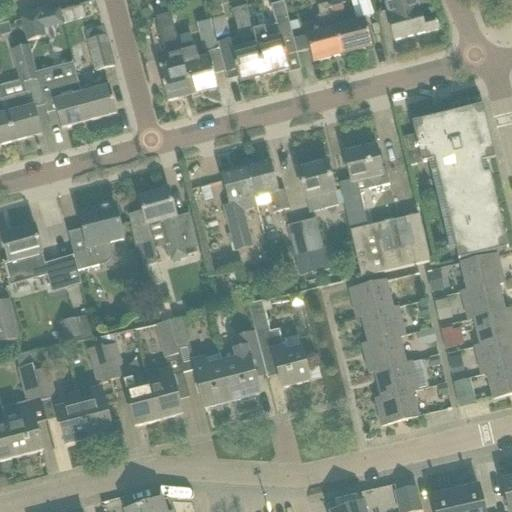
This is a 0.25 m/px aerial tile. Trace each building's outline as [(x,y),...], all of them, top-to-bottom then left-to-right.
[(342,56),(335,31),(335,30),(336,30),(332,16),(331,16),(328,4),(327,4),(326,0),(314,0),(323,34),(306,39),(309,51),(313,64),(342,56)] [(369,0),(354,0),(353,0),(357,18),(373,14),(369,0)] [(385,0),(390,18),(388,19),(395,42),(438,31),(434,17),(421,20),(418,11),(417,11),(413,0),(385,0)] [(340,2),(328,4),(331,16),(332,16),(344,13),(341,2),(340,2)] [(276,27),(252,33),(264,77),(288,71),(285,58),(297,54),(294,42),(291,31),(289,22),(287,15),(285,4),(271,7),(274,18),(276,27)] [(61,13),(64,25),(84,20),(80,8),(61,13)] [(238,39),(218,45),(227,77),(237,74),(240,84),(264,77),(252,33),(246,9),(231,13),(238,39)] [(39,15),(21,20),(21,22),(27,43),(46,39),(39,16),(39,15)] [(224,19),(212,22),(217,39),(229,36),(224,19)] [(297,21),(289,22),(291,31),(299,29),(297,21)] [(198,25),(205,55),(217,52),(209,22),(198,25)] [(335,31),(342,56),(371,48),(365,23),(336,30),(335,31)] [(192,96),(179,47),(178,48),(172,24),(158,27),(166,58),(156,61),(163,86),(162,86),(163,90),(164,90),(167,103),(192,96)] [(114,68),(105,37),(87,43),(85,43),(95,73),(114,68)] [(192,44),(179,47),(192,96),(216,90),(208,60),(197,63),(192,44)] [(12,51),(21,85),(37,81),(29,47),(12,51)] [(76,77),(45,85),(50,104),(54,103),(56,111),(61,131),(89,123),(80,91),(76,77)] [(20,83),(0,87),(0,90),(2,100),(7,116),(14,143),(42,136),(36,116),(34,108),(27,110),(20,83)] [(90,88),(80,91),(89,123),(116,116),(109,89),(91,93),(90,88)] [(2,100),(0,100),(0,146),(14,143),(7,116),(2,100)] [(484,175),(481,164),(495,161),(482,108),(464,112),(465,117),(441,123),(440,118),(411,124),(414,136),(402,139),(408,168),(436,161),(443,189),(441,190),(447,215),(449,215),(457,248),(455,248),(458,262),(508,250),(503,232),(498,234),(492,209),(497,207),(489,174),(484,175)] [(351,184),(339,186),(356,260),(361,279),(429,263),(424,244),(418,217),(367,228),(357,182),(366,180),(369,191),(389,186),(385,169),(381,171),(375,148),(344,156),(349,175),(351,184)] [(270,162),(246,169),(256,208),(272,205),(274,215),(289,211),(284,192),(278,193),(270,162)] [(297,173),(303,192),(309,215),(338,207),(326,165),(297,173)] [(256,208),(246,169),(220,176),(229,206),(223,208),(229,227),(235,253),(253,250),(243,212),(256,208)] [(143,214),(129,217),(144,269),(158,265),(147,227),(162,223),(172,261),(198,254),(193,239),(182,242),(175,219),(176,219),(168,190),(138,199),(143,214)] [(70,245),(78,273),(104,266),(109,264),(112,259),(112,253),(110,245),(123,242),(114,207),(111,208),(110,205),(104,204),(102,205),(98,208),(98,211),(78,216),(85,241),(70,245)] [(303,224),(310,255),(315,275),(329,272),(315,221),(303,224)] [(295,259),(310,255),(303,224),(287,228),(295,259)] [(34,228),(1,237),(6,257),(9,264),(3,266),(10,289),(48,278),(45,269),(41,255),(39,247),(34,228)] [(460,265),(466,292),(498,285),(498,286),(504,285),(497,256),(460,265)] [(59,265),(45,269),(48,278),(52,294),(66,290),(59,265)] [(435,271),(427,273),(430,288),(441,286),(437,271),(435,271)] [(356,320),(361,319),(361,318),(392,310),(386,283),(349,292),(356,320)] [(468,322),(473,321),(473,320),(504,312),(498,286),(498,285),(466,292),(467,293),(461,294),(468,322)] [(445,299),(434,302),(434,303),(438,319),(448,316),(445,299)] [(0,334),(2,334),(5,344),(16,341),(7,302),(0,303),(0,334)] [(248,306),(255,334),(261,359),(273,356),(282,390),(309,383),(300,350),(285,355),(279,332),(270,334),(262,303),(248,306)] [(426,306),(419,308),(422,320),(429,318),(426,306)] [(361,319),(367,345),(399,337),(399,339),(405,338),(398,309),(392,311),(392,310),(361,318),(361,319)] [(473,320),(473,321),(479,347),(511,339),(511,341),(511,340),(511,320),(510,311),(504,312),(473,320)] [(60,326),(64,342),(66,341),(67,347),(81,343),(80,337),(81,337),(76,322),(60,326)] [(182,322),(171,325),(177,349),(188,346),(182,322)] [(177,349),(171,325),(157,328),(166,361),(179,358),(177,349)] [(450,329),(440,331),(445,350),(455,348),(450,329)] [(264,369),(261,359),(255,334),(231,340),(234,350),(218,353),(219,359),(220,358),(232,403),(242,401),(243,404),(255,400),(254,397),(256,397),(259,396),(253,377),(252,372),(264,369)] [(369,375),(374,374),(374,372),(405,365),(399,339),(399,337),(367,345),(368,345),(362,347),(369,375)] [(481,377),(486,376),(486,374),(511,367),(511,345),(511,341),(511,339),(479,347),(480,347),(474,349),(481,377)] [(63,347),(48,351),(51,363),(66,360),(63,347)] [(117,347),(102,350),(111,382),(111,384),(125,380),(117,347)] [(111,382),(102,350),(102,349),(89,353),(97,385),(111,382)] [(29,355),(16,359),(19,371),(27,403),(41,400),(34,375),(29,355)] [(439,357),(428,359),(431,368),(441,366),(439,357)] [(220,358),(219,359),(193,365),(199,391),(204,410),(232,403),(220,358)] [(456,358),(447,360),(451,373),(459,371),(456,358)] [(374,374),(380,399),(412,392),(412,394),(418,392),(411,364),(405,365),(374,372),(374,374)] [(511,367),(486,374),(486,376),(492,401),(511,396),(511,367)] [(49,371),(34,375),(41,400),(42,404),(56,400),(49,371)] [(145,373),(150,389),(159,422),(181,416),(176,397),(171,374),(162,377),(156,371),(145,373)] [(453,385),(456,395),(471,391),(469,381),(453,385)] [(159,422),(150,389),(136,392),(134,384),(124,386),(130,409),(135,429),(159,422)] [(445,386),(437,387),(440,398),(448,396),(445,386)] [(94,403),(80,406),(89,441),(112,435),(107,415),(101,392),(92,394),(94,403)] [(412,392),(380,399),(381,400),(375,401),(381,428),(418,419),(412,394),(412,392)] [(89,441),(80,406),(78,398),(69,400),(71,409),(57,413),(60,427),(65,447),(89,441)] [(23,424),(6,428),(15,460),(42,453),(37,434),(31,409),(20,412),(23,424)] [(0,463),(15,460),(6,428),(0,429),(0,463)] [(508,511),(511,511),(511,479),(501,482),(508,511)] [(483,511),(478,488),(454,493),(458,511),(483,511)] [(395,494),(399,511),(422,511),(420,501),(418,502),(415,490),(395,494)] [(458,511),(454,493),(431,498),(434,511),(458,511)] [(127,511),(164,511),(162,503),(162,501),(127,511)]
